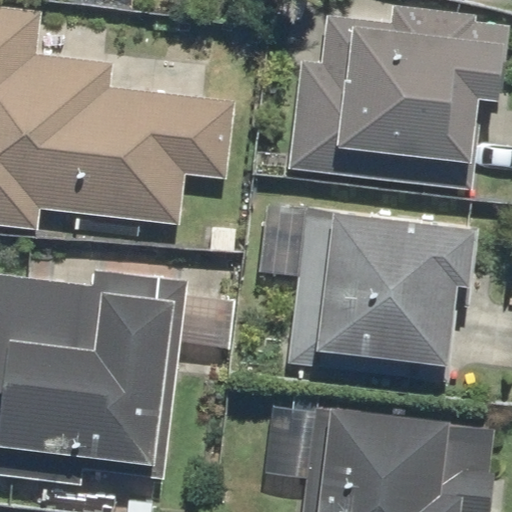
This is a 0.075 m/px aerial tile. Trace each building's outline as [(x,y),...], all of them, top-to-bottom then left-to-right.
[(32,4),(0,2),(0,228),(40,230),(41,220),(185,225),(186,173),(234,175),(236,95),(102,90),(103,64),(30,62),(32,4)] [(299,22),(296,58),(287,168),(467,183),(474,96),(502,98),(509,20),(381,10),(380,29),(299,22)] [(473,226),(303,212),(266,210),(261,278),(298,281),(298,285),(292,367),(348,371),(349,361),(444,368),(450,292),(468,294),(473,226)] [(183,278),(91,272),(90,286),(0,280),(0,473),(73,479),(74,462),(170,469),(183,278)] [(440,427),(314,410),(299,511),(483,511),(489,474),(435,467),(440,427)]
